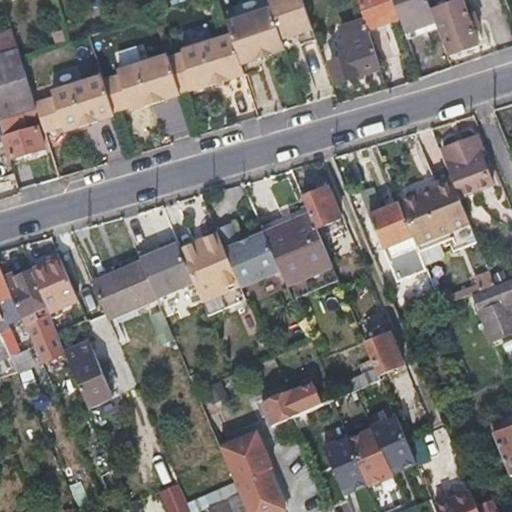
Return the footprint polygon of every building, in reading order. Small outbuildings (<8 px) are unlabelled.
[(302,0),(268,0),(271,8),(282,40),(313,29),(302,0)] [(392,0),(357,0),(365,23),(368,30),(400,20),(392,0)] [(432,16),(426,0),(392,0),(400,20),(405,36),(436,26),(432,16)] [(463,5),(432,16),(436,26),(449,63),(480,48),(475,35),(468,17),(463,5)] [(271,8),(252,14),(267,58),(285,52),(286,51),(282,40),(271,8)] [(267,58),(252,14),(226,23),(233,41),(242,66),(267,58)] [(473,15),(468,17),(475,35),(480,33),(473,15)] [(368,30),(365,23),(342,31),(352,60),(333,67),(339,87),(382,72),(368,30)] [(0,119),(6,118),(35,109),(22,64),(11,28),(0,31),(0,119)] [(248,84),(242,66),(233,41),(184,58),(185,62),(171,67),(183,103),(198,98),(199,101),(248,84)] [(183,103),(171,67),(170,62),(120,79),(122,83),(104,89),(115,123),(131,117),(133,121),(183,105),(183,103)] [(115,123),(104,89),(103,84),(54,101),(55,106),(37,112),(46,142),(65,135),(67,143),(117,127),(115,123)] [(6,118),(0,119),(0,127),(10,161),(45,150),(37,128),(12,135),(6,118)] [(478,137),(442,151),(452,175),(454,180),(461,199),(493,185),(481,158),(485,156),(478,137)] [(452,175),(397,197),(399,202),(419,193),(422,197),(436,191),(435,188),(454,180),(452,175)] [(0,197),(16,194),(12,176),(0,178),(0,197)] [(479,242),(461,199),(454,180),(435,188),(436,191),(422,197),(419,193),(399,202),(400,207),(416,245),(451,231),(454,239),(458,249),(479,242)] [(327,190),(302,200),(306,209),(316,231),(340,221),(327,190)] [(417,247),(416,245),(400,207),(371,219),(384,249),(389,246),(394,256),(417,247)] [(316,231),(306,209),(281,219),(284,227),(262,236),(280,276),(286,291),(332,271),(316,231)] [(281,219),(259,228),(262,236),(284,227),(281,219)] [(216,231),(218,235),(225,252),(241,290),(242,292),(280,276),(262,236),(241,245),(232,225),(216,231)] [(419,252),(454,239),(451,231),(416,245),(417,247),(419,252)] [(182,251),(181,251),(196,287),(204,306),(241,290),(225,252),(218,235),(195,246),(199,255),(186,260),(182,251)] [(140,255),(143,262),(160,301),(196,287),(181,251),(178,245),(157,254),(155,249),(140,255)] [(195,246),(182,251),(186,260),(199,255),(195,246)] [(57,258),(47,262),(49,268),(60,264),(57,258)] [(160,301),(143,262),(108,277),(125,315),(160,301)] [(49,268),(32,275),(46,308),(49,315),(75,304),(60,264),(49,268)] [(0,267),(0,337),(3,345),(10,343),(4,325),(21,318),(11,295),(5,279),(0,267)] [(481,291),(497,285),(491,271),(475,277),(479,285),(481,291)] [(5,279),(11,295),(21,318),(39,362),(64,352),(49,315),(46,308),(32,275),(16,280),(14,275),(5,279)] [(108,277),(93,283),(109,321),(125,315),(108,277)] [(511,283),(475,298),(493,343),(511,334),(511,308),(511,307),(511,306),(511,283)] [(473,294),(481,291),(479,285),(450,296),(454,307),(475,298),(473,294)] [(241,290),(204,306),(210,320),(247,304),(242,292),(241,290)] [(164,344),(176,340),(164,312),(152,317),(164,344)] [(3,345),(0,337),(0,364),(10,361),(7,355),(3,345)] [(365,346),(375,371),(378,377),(400,368),(388,337),(365,346)] [(64,353),(88,408),(112,398),(90,342),(64,352),(64,353)] [(7,355),(10,361),(16,376),(23,373),(16,352),(7,355)] [(362,390),(380,383),(378,377),(375,371),(354,380),(359,392),(362,390)] [(359,392),(354,380),(346,383),(352,395),(359,392)] [(303,417),(320,409),(311,390),(291,399),(290,396),(264,408),(275,431),(297,421),(296,420),(303,417)] [(367,401),(362,390),(359,392),(352,395),(336,402),(341,412),(367,401)] [(336,402),(334,403),(320,409),(303,417),(296,420),(297,421),(301,430),(341,412),(336,402)] [(320,452),(327,473),(384,450),(368,412),(334,426),(332,423),(328,425),(336,446),(320,452)] [(511,480),(511,428),(493,437),(511,480)] [(259,433),(222,448),(241,493),(249,511),(286,511),(288,511),(270,471),(275,469),(259,433)] [(166,511),(189,511),(181,484),(160,490),(166,511)] [(229,511),(249,511),(241,493),(224,500),(229,511)] [(479,511),(473,495),(434,509),(435,511),(479,511)] [(209,511),(229,511),(224,500),(207,507),(209,511)]
